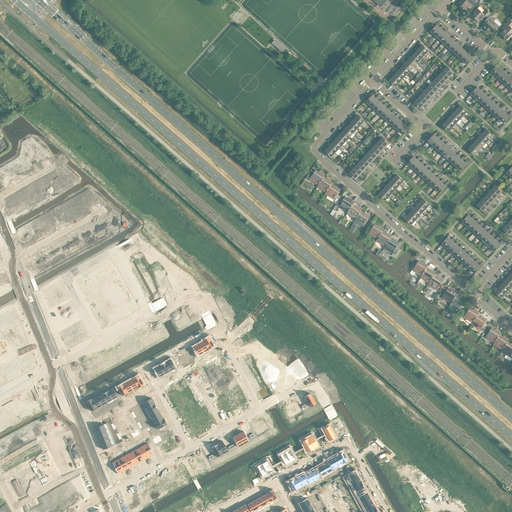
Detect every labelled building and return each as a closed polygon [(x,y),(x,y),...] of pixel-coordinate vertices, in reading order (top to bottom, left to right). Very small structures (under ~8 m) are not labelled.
[(473,0),(472,0),(460,0),(461,0),(458,3),(465,9),(468,6),(470,9),(478,0),(473,0)] [(487,10),(483,13),(477,8),(471,15),(472,14),(474,16),(473,17),(478,22),(481,19),(483,21),(490,13),(487,10)] [(483,23),(485,25),(484,26),(492,34),(499,27),(494,22),(495,21),(489,16),(483,23)] [(503,31),(500,34),(507,40),(510,37),(511,37),(511,36),(511,30),(510,28),(511,27),(511,25),(511,21),(510,19),(501,29),(503,31)] [(442,29),(444,27),(442,25),(440,27),(437,25),(431,31),(435,35),(441,28),(442,29)] [(448,30),(446,29),(444,31),(442,29),(441,28),(435,35),(439,39),(445,32),(446,33),(448,30)] [(452,34),(450,32),(448,35),(446,33),(445,32),(439,39),(443,42),(449,36),(450,36),(452,34)] [(456,38),(454,36),(452,38),(450,36),(449,36),(443,42),(447,46),(453,39),(454,40),(456,38)] [(460,41),(458,40),(456,42),(454,40),(453,39),(447,46),(451,50),(457,43),(458,44),(460,41)] [(273,41),(271,43),(282,52),(284,50),(273,41)] [(425,55),(429,51),(422,45),(423,44),(420,42),(418,44),(421,46),(419,48),(418,49),(425,55)] [(464,45),(462,43),(460,46),(458,44),(457,43),(451,50),(455,53),(461,47),(462,47),(464,45)] [(419,48),(417,46),(415,48),(417,50),(415,52),(415,53),(421,59),(425,55),(418,49),(419,48)] [(468,48),(466,47),(464,49),(462,47),(461,47),(455,53),(459,57),(465,50),(466,51),(468,48)] [(413,50),(411,52),(414,54),(412,56),(411,57),(418,63),(421,59),(415,53),(415,52),(413,50)] [(472,52),(470,50),(468,53),(466,51),(465,50),(459,57),(463,61),(469,54),(470,55),(472,52)] [(412,56),(409,54),(408,56),(410,58),(408,60),(407,61),(414,67),(418,63),(411,57),(412,56)] [(473,58),(476,56),(474,54),(472,56),(470,55),(469,54),(463,61),(467,64),(473,58)] [(406,58),(404,60),(406,62),(404,64),(404,65),(410,71),(414,67),(407,61),(408,60),(406,58)] [(404,64),(402,62),(400,64),(403,66),(401,68),(400,69),(407,75),(410,71),(404,65),(404,64)] [(501,67),(497,65),(491,71),(496,75),(502,68),(502,69),(505,67),(503,65),(501,67)] [(398,66),(397,68),(399,70),(397,72),(396,73),(403,79),(407,75),(400,69),(401,68),(398,66)] [(451,76),(454,72),(447,66),(443,71),(450,77),(449,77),(452,80),(453,78),(451,76)] [(502,68),(496,75),(499,79),(506,72),(506,73),(509,70),(507,69),(505,71),(502,69),(502,68)] [(395,70),(393,71),(395,74),(394,76),(393,77),(399,83),(403,79),(396,73),(397,72),(395,70)] [(448,84),(450,82),(447,80),(449,77),(450,77),(443,71),(440,74),(446,81),(448,84)] [(506,73),(506,72),(499,79),(503,82),(510,76),(511,74),(511,73),(511,72),(509,75),(506,73)] [(391,74),(389,75),(392,78),(389,81),(396,87),(399,83),(393,77),(394,76),(391,74)] [(444,84),(446,81),(440,74),(436,78),(443,85),(442,85),(444,88),(446,86),(444,84)] [(511,77),(510,76),(503,82),(507,86),(511,81),(511,77)] [(436,78),(432,82),(439,89),(438,89),(441,92),(442,90),(440,87),(442,85),(443,85),(436,78)] [(437,95),(439,94),(436,91),(438,89),(439,89),(432,82),(429,86),(435,92),(435,93),(437,95)] [(433,99),(435,98),(433,95),(435,93),(435,92),(429,86),(425,90),(432,96),(431,97),(433,99)] [(477,87),(471,94),(475,97),(481,91),(482,91),(484,89),(483,87),(480,90),(477,87)] [(430,103),(431,102),(429,99),(431,97),(432,96),(425,90),(421,94),(428,100),(427,101),(430,103)] [(482,91),(481,91),(475,97),(479,101),(485,94),(486,95),(488,93),(487,91),(484,93),(482,91)] [(426,107),(428,106),(425,103),(427,101),(428,100),(421,94),(418,98),(424,104),(424,105),(426,107)] [(492,96),(491,95),(488,97),(486,95),(485,94),(479,101),(483,105),(489,98),(490,99),(492,96)] [(380,97),(378,95),(376,98),(373,95),(366,102),(371,105),(377,99),(380,97)] [(423,111),(424,110),(422,107),(424,105),(424,104),(418,98),(414,102),(421,109),(420,109),(423,111)] [(490,99),(489,98),(483,105),(487,108),(493,102),(494,102),(496,100),(494,98),(492,101),(490,99)] [(384,101),(382,99),(380,101),(377,99),(371,105),(375,109),(381,102),(381,103),(384,101)] [(388,104),(386,103),(384,105),(381,103),(381,102),(375,109),(379,113),(385,106),(385,107),(388,104)] [(458,108),(457,109),(464,115),(467,111),(461,105),(459,102),(457,104),(460,106),(458,108)] [(496,104),(494,102),(493,102),(487,108),(491,112),(497,105),(498,106),(500,103),(498,102),(496,104)] [(497,105),(491,112),(495,116),(501,109),(502,110),(504,107),(502,105),(500,108),(498,106),(497,105)] [(392,108),(390,106),(388,109),(385,107),(385,106),(379,113),(383,116),(389,110),(392,108)] [(454,112),(453,113),(460,119),(464,115),(457,109),(458,108),(455,106),(453,108),(456,110),(454,112)] [(501,109),(495,116),(499,119),(505,112),(506,113),(508,111),(506,109),(504,111),(502,110),(501,109)] [(396,112),(394,110),(392,112),(389,110),(383,116),(386,120),(393,113),(393,114),(396,112)] [(452,114),(450,116),(450,117),(456,123),(460,119),(453,113),(454,112),(452,110),(450,112),(452,114)] [(361,125),(365,121),(358,115),(358,114),(356,112),(354,114),(357,116),(355,118),(354,119),(361,125)] [(505,112),(499,119),(503,123),(509,116),(510,117),(511,114),(510,113),(508,115),(506,113),(505,112)] [(400,115),(398,113),(396,116),(393,114),(393,113),(386,120),(390,124),(397,117),(397,118),(400,115)] [(448,114),(446,116),(449,118),(447,120),(446,121),(453,127),(456,123),(450,117),(450,116),(448,114)] [(355,118),(352,116),(351,118),(353,120),(351,122),(350,123),(357,129),(361,125),(354,119),(355,118)] [(404,119),(402,117),(399,120),(397,118),(397,117),(390,124),(394,127),(401,121),(404,119)] [(445,122),(442,125),(449,131),(453,127),(446,121),(447,120),(444,118),(443,120),(445,122)] [(351,122),(349,120),(347,122),(349,124),(347,126),(347,127),(353,133),(357,129),(350,123),(351,122)] [(405,125),(408,122),(406,121),(403,123),(401,121),(394,127),(398,131),(405,124),(405,125)] [(347,126),(345,124),(343,126),(346,128),(344,130),(343,131),(350,137),(353,133),(347,127),(347,126)] [(409,129),(411,126),(410,124),(407,127),(405,125),(405,124),(398,131),(403,135),(409,128),(409,129)] [(484,132),(483,133),(490,139),(493,135),(487,129),(487,128),(485,126),(483,128),(485,130),(484,132)] [(344,130),(341,128),(340,130),(342,132),(340,134),(340,135),(346,141),(350,137),(343,131),(344,130)] [(482,134),(480,136),(479,137),(486,143),(490,139),(483,133),(484,132),(481,130),(479,132),(482,134)] [(340,134),(338,132),(336,134),(339,136),(337,138),(336,139),(343,145),(346,141),(340,135),(340,134)] [(437,137),(434,134),(428,141),(432,145),(438,138),(439,139),(441,136),(439,135),(437,137)] [(478,138),(476,140),(476,141),(482,147),(486,143),(479,137),(480,136),(477,134),(476,136),(478,138)] [(337,138),(334,136),(332,138),(335,140),(333,142),(332,143),(339,149),(343,145),(336,139),(337,138)] [(389,143),(382,137),(378,141),(385,148),(384,148),(387,150),(388,149),(386,146),(389,143)] [(439,139),(438,138),(432,145),(436,148),(442,142),(443,142),(445,140),(443,138),(441,141),(439,139)] [(474,138),(472,140),(475,142),(473,144),(472,145),(479,151),(482,147),(476,141),(476,140),(474,138)] [(333,142),(331,140),(329,142),(331,144),(329,146),(329,147),(335,153),(339,149),(332,143),(333,142)] [(385,148),(378,141),(375,145),(381,151),(381,152),(383,154),(385,153),(382,150),(384,148),(385,148)] [(442,142),(436,148),(440,152),(446,145),(447,146),(449,143),(447,142),(445,144),(443,142),(442,142)] [(470,142),(469,144),(471,146),(468,149),(475,155),(479,151),(472,145),(473,144),(470,142)] [(329,146),(327,144),(325,146),(328,148),(325,151),(331,157),(335,153),(329,147),(329,146)] [(381,151),(375,145),(371,149),(378,155),(377,156),(380,158),(381,157),(379,154),(381,152),(381,151)] [(446,145),(440,152),(444,156),(450,149),(451,150),(453,147),(451,145),(449,148),(447,146),(446,145)] [(378,155),(371,149),(368,153),(374,159),(373,160),(376,162),(378,161),(375,158),(377,156),(378,155)] [(450,149),(444,156),(448,159),(454,152),(455,153),(457,151),(455,149),(453,151),(451,150),(450,149)] [(454,152),(448,159),(452,163),(458,156),(459,157),(461,154),(459,153),(457,155),(455,153),(454,152)] [(374,159),(368,153),(364,157),(371,163),(370,164),(372,166),(374,165),(372,162),(373,160),(374,159)] [(414,156),(408,163),(412,167),(418,160),(419,161),(421,158),(419,157),(417,159),(414,156)] [(461,159),(459,157),(458,156),(452,163),(456,166),(462,160),(463,160),(465,158),(463,156),(461,159)] [(371,163),(364,157),(360,161),(367,167),(366,168),(369,170),(370,169),(368,166),(370,164),(371,163)] [(18,160),(4,167),(12,182),(23,176),(22,173),(24,171),(18,160)] [(418,160),(412,167),(416,170),(422,164),(423,165),(425,162),(423,160),(421,163),(419,161),(418,160)] [(462,160),(456,166),(460,170),(466,164),(467,164),(469,162),(467,160),(465,162),(463,160),(462,160)] [(367,167),(360,161),(357,165),(363,171),(363,172),(365,174),(367,172),(364,170),(366,168),(367,167)] [(422,164),(416,170),(420,174),(426,167),(427,168),(429,166),(427,164),(425,166),(423,165),(422,164)] [(363,171),(357,165),(353,169),(360,175),(359,176),(361,178),(363,176),(361,174),(363,172),(363,171)] [(427,168),(426,167),(420,174),(424,178),(430,171),(431,172),(433,169),(431,168),(429,170),(427,168)] [(353,169),(349,173),(356,179),(355,180),(358,182),(359,180),(357,178),(359,176),(360,175),(353,169)] [(311,170),(306,178),(309,180),(318,185),(323,177),(324,177),(325,174),(322,172),(321,173),(319,172),(316,170),(314,172),(311,170)] [(431,172),(430,171),(424,178),(428,181),(434,175),(435,176),(437,173),(435,171),(433,174),(431,172)] [(395,172),(393,173),(396,176),(394,178),(393,179),(400,185),(404,180),(397,174),(398,174),(395,172)] [(437,177),(435,176),(434,175),(428,181),(432,185),(438,178),(439,179),(441,177),(439,175),(437,177)] [(392,180),(390,182),(390,183),(396,189),(400,185),(393,179),(394,178),(391,176),(390,177),(392,180)] [(318,185),(317,187),(326,192),(331,184),(333,182),(329,179),(329,180),(324,177),(323,177),(318,185)] [(438,178),(432,185),(436,189),(442,182),(442,183),(445,180),(443,179),(441,181),(439,179),(438,178)] [(387,186),(386,186),(393,193),(396,189),(390,183),(390,182),(388,180),(386,181),(389,184),(387,186)] [(442,183),(442,182),(436,189),(440,192),(446,186),(449,184),(447,182),(445,185),(442,183)] [(326,192),(325,194),(327,196),(326,198),(336,204),(338,200),(341,196),(337,194),(341,189),(337,186),(336,187),(331,184),(326,192)] [(384,184),(383,185),(385,188),(383,190),(382,190),(389,197),(393,193),(386,186),(387,186),(384,184)] [(502,191),(496,185),(492,189),(498,195),(498,196),(500,198),(502,196),(499,194),(502,191)] [(28,187),(20,192),(28,206),(38,200),(32,189),(30,190),(28,187)] [(381,187),(379,189),(381,191),(378,195),(385,201),(389,197),(382,190),(383,190),(381,187)] [(498,195),(492,189),(488,193),(495,199),(494,200),(497,202),(498,200),(496,198),(498,196),(498,195)] [(91,192),(79,198),(85,209),(97,202),(91,192)] [(488,193),(484,197),(491,203),(490,204),(493,206),(495,204),(492,202),(494,200),(495,199),(488,193)] [(422,200),(420,202),(419,203),(426,209),(430,205),(423,198),(424,198),(421,196),(419,197),(422,200)] [(13,197),(5,201),(12,215),(22,209),(16,197),(13,198),(13,197)] [(336,204),(335,205),(348,212),(353,204),(355,201),(351,199),(350,200),(345,197),(341,202),(338,200),(336,204)] [(491,203),(484,197),(481,201),(488,207),(487,208),(489,210),(491,208),(488,206),(490,204),(491,203)] [(416,206),(416,207),(422,213),(426,209),(419,203),(420,202),(418,200),(416,201),(418,204),(416,206)] [(74,201),(63,207),(71,221),(79,216),(79,215),(81,214),(74,201)] [(488,207),(481,201),(477,205),(484,211),(483,212),(486,214),(487,212),(485,210),(487,208),(488,207)] [(348,212),(347,214),(355,219),(356,219),(361,211),(362,208),(359,206),(358,207),(353,204),(348,212)] [(419,217),(422,213),(416,207),(416,206),(414,204),(412,205),(415,208),(413,210),(412,210),(419,217)] [(411,212),(409,214),(408,214),(415,221),(419,217),(412,210),(413,210),(410,208),(409,209),(411,212)] [(57,210),(45,217),(54,232),(63,227),(61,224),(64,223),(57,210)] [(355,219),(354,221),(363,226),(370,216),(366,213),(366,214),(361,211),(356,219),(355,219)] [(407,211),(405,213),(407,215),(405,219),(411,225),(415,221),(408,214),(409,214),(407,211)] [(108,219),(105,220),(112,232),(123,226),(115,213),(107,218),(108,219)] [(468,215),(462,221),(466,225),(473,218),(473,219),(476,217),(474,215),(471,218),(468,215)] [(473,219),(473,218),(466,225),(470,229),(476,222),(477,223),(479,220),(478,219),(475,221),(473,219)] [(40,220),(30,226),(38,240),(45,236),(44,234),(47,233),(40,220)] [(96,222),(89,226),(96,240),(106,235),(100,223),(97,225),(96,222)] [(477,223),(476,222),(470,229),(474,232),(480,226),(481,226),(483,224),(482,222),(479,225),(477,223)] [(374,224),(368,234),(377,239),(382,231),(384,228),(380,226),(380,227),(374,224)] [(511,229),(507,225),(503,229),(510,235),(509,236),(511,238),(511,237),(511,234),(511,232),(511,229)] [(483,228),(481,226),(480,226),(474,232),(478,236),(484,229),(485,230),(487,228),(486,226),(483,228)] [(26,228),(18,233),(25,247),(31,244),(30,242),(33,240),(26,228)] [(485,230),(484,229),(478,236),(482,240),(488,233),(489,234),(491,231),(490,230),(487,232),(485,230)] [(81,231),(73,236),(80,249),(91,243),(85,232),(82,233),(81,231)] [(377,239),(376,241),(385,246),(390,238),(392,235),(388,233),(388,234),(382,231),(377,239)] [(491,236),(489,234),(488,233),(482,240),(486,243),(492,237),(493,237),(495,235),(494,233),(491,236)] [(448,237),(442,243),(446,247),(452,241),(453,241),(455,239),(454,237),(451,240),(448,237)] [(493,237),(492,237),(486,243),(490,247),(496,240),(497,241),(499,239),(497,237),(495,239),(493,237)] [(385,246),(384,248),(393,253),(395,255),(398,251),(395,249),(399,243),(396,240),(395,241),(394,240),(390,238),(385,246)] [(64,240),(58,243),(66,257),(75,253),(68,240),(65,242),(64,240)] [(499,243),(497,241),(496,240),(490,247),(494,251),(500,244),(501,245),(503,242),(501,240),(499,243)] [(452,241),(446,247),(450,251),(456,244),(457,245),(459,242),(457,241),(455,243),(453,241),(452,241)] [(459,247),(457,245),(456,244),(450,251),(454,255),(460,248),(461,248),(463,246),(461,244),(459,247)] [(50,248),(44,251),(51,265),(60,260),(54,249),(51,250),(50,248)] [(463,250),(461,248),(460,248),(454,255),(458,258),(464,251),(465,252),(467,250),(465,248),(463,250)] [(465,252),(464,251),(458,258),(462,262),(468,255),(469,256),(471,253),(469,252),(467,254),(465,252)] [(468,255),(462,262),(466,265),(472,259),(473,259),(475,257),(473,255),(471,258),(469,256),(468,255)] [(36,256),(28,261),(35,274),(46,268),(39,256),(37,258),(36,256)] [(160,256),(146,264),(164,297),(172,292),(175,290),(176,291),(180,288),(178,284),(173,286),(159,260),(161,259),(160,256)] [(472,259),(466,265),(470,269),(476,262),(477,263),(479,261),(477,259),(475,261),(473,259),(472,259)] [(113,261),(107,264),(107,265),(112,273),(118,270),(113,261)] [(424,264),(419,261),(413,271),(412,270),(410,273),(413,275),(415,272),(421,276),(427,268),(428,265),(425,263),(424,264)] [(479,265),(477,263),(476,262),(470,269),(474,273),(480,266),(481,267),(483,264),(481,263),(479,265)] [(107,265),(102,268),(107,276),(112,273),(107,265)] [(102,268),(97,271),(102,279),(107,276),(102,268)] [(432,271),(427,268),(421,276),(420,278),(429,283),(434,275),(436,272),(432,270),(432,271)] [(97,271),(92,274),(96,282),(102,279),(97,271)] [(0,290),(3,288),(1,286),(8,282),(4,274),(0,276),(0,290)] [(92,274),(86,276),(91,285),(96,282),(92,274)] [(440,278),(434,275),(429,283),(428,285),(437,290),(444,279),(440,277),(440,278)] [(86,276),(81,279),(86,288),(91,285),(86,276)] [(509,290),(511,286),(511,285),(506,280),(507,279),(504,277),(502,278),(505,281),(503,283),(502,284),(509,290)] [(75,282),(78,287),(80,291),(86,288),(81,279),(75,282)] [(505,294),(509,290),(502,284),(503,283),(500,281),(499,282),(501,285),(499,287),(499,288),(505,294)] [(58,282),(53,285),(58,294),(63,291),(58,282)] [(123,283),(115,288),(118,293),(126,288),(123,283)] [(53,285),(48,288),(52,297),(58,294),(53,285)] [(501,298),(505,294),(499,288),(499,287),(497,285),(495,286),(498,289),(495,292),(501,298)] [(47,288),(42,291),(47,300),(52,297),(48,288),(47,288)] [(126,288),(118,293),(120,297),(121,298),(129,294),(128,292),(126,288)] [(454,291),(448,288),(442,298),(451,303),(456,295),(458,292),(454,290),(454,291)] [(129,294),(121,298),(123,304),(132,299),(129,294)] [(461,298),(456,295),(451,303),(450,305),(459,310),(465,299),(462,297),(461,298)] [(97,298),(88,302),(91,308),(100,303),(97,298)] [(132,299),(123,304),(126,309),(135,304),(132,299)] [(188,301),(182,304),(186,313),(192,309),(193,310),(196,309),(195,308),(193,303),(190,305),(188,301)] [(100,303),(91,308),(94,312),(94,313),(102,308),(102,307),(100,303)] [(135,304),(126,309),(129,314),(134,312),(138,310),(135,304)] [(182,304),(176,307),(181,316),(186,313),(182,304)] [(176,307),(170,310),(175,319),(181,316),(176,307)] [(475,311),(470,307),(464,318),(472,323),(473,323),(478,315),(479,312),(476,310),(475,311)] [(102,308),(94,313),(97,318),(105,314),(102,308)] [(105,314),(97,318),(100,324),(103,322),(108,319),(105,314)] [(478,315),(473,323),(472,323),(471,325),(480,330),(480,331),(480,332),(481,332),(482,332),(483,332),(485,328),(483,327),(487,319),(484,317),(483,318),(478,315)] [(100,324),(99,324),(102,329),(111,324),(108,319),(103,322),(100,324)] [(154,320),(148,323),(151,330),(149,331),(152,337),(155,335),(154,334),(160,331),(154,320)] [(82,323),(77,325),(80,331),(85,328),(82,323)] [(77,325),(71,328),(74,334),(80,331),(77,325)] [(497,331),(492,327),(485,337),(494,343),(499,335),(500,335),(501,332),(497,330),(497,331)] [(71,328),(65,332),(69,337),(74,334),(71,328)] [(85,328),(80,331),(81,333),(83,337),(88,334),(85,328)] [(137,328),(132,330),(138,342),(143,339),(144,340),(147,338),(144,333),(141,334),(137,328)] [(132,330),(127,333),(130,340),(128,341),(131,347),(134,345),(133,344),(138,342),(132,330)] [(80,331),(74,334),(77,340),(83,337),(81,333),(80,331)] [(65,332),(60,335),(63,341),(69,337),(65,332)] [(74,334),(69,337),(72,343),(77,340),(74,334)] [(500,335),(499,335),(494,343),(493,345),(502,350),(507,342),(509,339),(505,337),(505,338),(500,335)] [(209,336),(203,340),(204,341),(208,349),(214,345),(210,337),(209,336)] [(69,337),(63,341),(66,346),(72,343),(69,337)] [(117,339),(112,342),(118,353),(123,350),(124,351),(126,349),(124,344),(121,345),(117,339)] [(204,341),(199,344),(203,352),(208,349),(204,341)] [(112,342),(107,345),(110,351),(108,352),(111,358),(114,356),(113,355),(118,353),(112,342)] [(511,344),(507,342),(502,350),(501,352),(506,355),(504,357),(511,361),(511,360),(511,361),(511,344)] [(199,344),(194,346),(198,354),(203,352),(199,344)] [(97,350),(92,352),(98,364),(103,361),(103,362),(106,360),(103,355),(101,356),(97,350)] [(188,351),(182,354),(186,361),(188,364),(193,360),(192,358),(188,351)] [(92,352),(86,355),(90,362),(87,363),(90,369),(93,367),(93,366),(98,364),(92,352)] [(182,354),(177,357),(180,364),(182,367),(188,364),(186,361),(182,354)] [(262,354),(252,359),(269,391),(272,389),(274,393),(282,388),(280,384),(279,385),(262,354)] [(15,356),(10,359),(13,364),(18,361),(15,356)] [(9,359),(5,361),(8,367),(13,364),(10,359),(9,359)] [(170,359),(165,362),(165,363),(169,370),(175,367),(171,360),(170,359)] [(223,360),(215,365),(218,370),(226,366),(223,360)] [(18,361),(13,364),(16,370),(22,367),(18,361)] [(77,362),(71,365),(77,376),(83,373),(84,374),(87,372),(83,367),(81,368),(77,362)] [(165,362),(159,365),(160,366),(164,373),(169,370),(165,363),(165,362)] [(13,364),(8,367),(11,373),(16,370),(13,364)] [(159,365),(154,368),(158,376),(164,373),(160,366),(159,365)] [(226,366),(218,370),(221,376),(229,371),(226,366)] [(8,367),(3,370),(6,376),(11,373),(8,367)] [(229,371),(221,376),(224,381),(232,376),(229,371)] [(139,375),(133,378),(138,387),(144,384),(139,375)] [(232,376),(224,381),(227,386),(235,382),(232,376)] [(133,378),(128,381),(132,389),(137,387),(137,386),(138,387),(133,378)] [(128,381),(123,384),(127,392),(132,389),(128,381)] [(123,384),(117,387),(122,395),(127,392),(123,384)] [(175,387),(167,392),(170,397),(178,393),(175,387)] [(113,388),(107,391),(113,401),(118,398),(113,388)] [(46,389),(37,393),(42,401),(48,398),(46,395),(49,394),(46,389)] [(36,391),(31,394),(34,400),(31,402),(34,407),(37,406),(36,404),(42,401),(37,393),(37,394),(36,391)] [(107,391),(102,394),(108,404),(113,401),(107,391)] [(178,393),(170,397),(173,402),(181,398),(178,393)] [(310,393),(304,396),(310,407),(316,403),(310,393)] [(102,394),(97,397),(101,405),(106,402),(107,404),(108,404),(102,394)] [(92,399),(96,407),(101,405),(97,397),(92,399)] [(91,398),(86,402),(91,411),(96,407),(92,399),(91,398)] [(151,398),(143,402),(146,408),(154,403),(151,398)] [(181,398),(173,402),(176,408),(184,403),(181,398)] [(242,398),(236,401),(237,402),(241,409),(241,410),(247,407),(242,398)] [(23,400),(17,403),(23,415),(29,412),(29,413),(33,411),(29,405),(27,407),(23,400)] [(237,402),(232,405),(235,412),(236,413),(241,410),(241,409),(237,402)] [(146,408),(144,409),(147,415),(157,409),(154,403),(146,408)] [(184,403),(176,408),(179,413),(187,409),(184,403)] [(296,403),(291,406),(296,415),(301,412),(296,403)] [(232,405),(226,408),(230,415),(231,416),(236,413),(235,412),(232,405)] [(9,406),(4,409),(10,419),(15,416),(16,418),(19,416),(15,411),(13,412),(9,406)] [(291,406),(285,409),(290,419),(296,415),(291,406)] [(226,408),(221,411),(225,419),(231,416),(230,415),(226,408)] [(4,409),(0,410),(0,413),(2,418),(0,419),(0,420),(3,425),(5,423),(5,422),(10,419),(4,409)] [(157,409),(147,415),(150,420),(152,418),(160,414),(157,409)] [(160,414),(152,418),(155,423),(163,419),(160,414)] [(210,415),(204,419),(205,420),(209,427),(215,424),(211,417),(210,415)] [(55,418),(50,422),(55,431),(60,428),(55,418)] [(163,419),(155,423),(158,429),(162,427),(167,424),(164,418),(163,419)] [(204,419),(199,422),(200,423),(203,430),(209,427),(205,420),(204,419)] [(263,420),(258,423),(263,432),(268,429),(263,420)] [(50,422),(45,425),(50,433),(55,431),(50,422)] [(199,422),(194,424),(194,426),(198,433),(203,430),(200,423),(199,422)] [(101,425),(94,428),(95,430),(97,433),(109,428),(107,423),(102,425),(101,425)] [(258,423),(253,426),(257,434),(263,432),(258,423)] [(194,424),(188,428),(189,429),(193,437),(199,434),(198,433),(194,426),(194,424)] [(45,425),(40,428),(44,436),(50,433),(45,425)] [(322,427),(319,429),(322,435),(325,433),(329,441),(335,437),(329,426),(329,425),(328,425),(323,428),(322,427)] [(40,428),(35,431),(35,432),(40,440),(45,437),(44,436),(40,428)] [(109,428),(97,433),(99,438),(111,433),(109,428)] [(137,429),(130,433),(133,437),(139,434),(137,429)] [(243,431),(238,434),(243,444),(249,441),(243,431)] [(35,432),(30,435),(34,443),(40,440),(35,432)] [(311,433),(306,436),(313,449),(318,446),(314,439),(317,438),(314,432),(311,434),(311,433)] [(111,433),(99,438),(101,444),(113,439),(111,433)] [(238,434),(232,437),(238,447),(243,444),(238,434)] [(30,435),(25,438),(29,446),(34,443),(30,435)] [(159,435),(152,439),(155,444),(162,440),(159,435)] [(301,440),(298,441),(301,447),(304,445),(307,452),(313,449),(306,436),(300,439),(301,440)] [(113,439),(101,444),(103,449),(115,444),(113,439)] [(21,440),(15,443),(20,451),(25,448),(21,440)] [(222,441),(217,444),(222,454),(228,451),(222,441)] [(15,443),(10,445),(14,454),(20,451),(15,443)] [(147,443),(142,446),(145,451),(150,449),(147,443)] [(67,444),(58,448),(61,453),(69,450),(67,444)] [(217,444),(212,447),(217,457),(222,454),(217,444)] [(10,445),(5,448),(9,456),(14,454),(10,445)] [(142,446),(137,449),(140,454),(145,451),(142,446)] [(289,447),(283,449),(291,462),(296,459),(292,453),(295,451),(292,446),(289,447)] [(5,448),(0,450),(0,452),(4,459),(9,456),(5,448)] [(137,449),(132,451),(135,457),(140,454),(137,449)] [(150,449),(145,451),(148,457),(154,454),(150,449)] [(279,453),(276,454),(279,460),(282,459),(285,465),(291,462),(283,449),(278,452),(279,453)] [(69,450),(61,453),(63,459),(71,455),(69,450)] [(132,451),(127,454),(130,460),(135,457),(132,451)] [(145,451),(140,454),(143,460),(148,457),(145,451)] [(343,451),(337,454),(342,463),(348,460),(343,451)] [(202,452),(197,455),(203,467),(209,464),(202,452)] [(127,454),(122,457),(125,463),(130,460),(127,454)] [(140,454),(135,457),(138,463),(143,460),(140,454)] [(337,454),(332,457),(337,466),(342,463),(337,454)] [(71,455),(63,459),(65,464),(73,460),(71,455)] [(197,455),(192,459),(198,470),(203,467),(197,455)] [(122,457),(117,460),(120,465),(125,463),(122,457)] [(135,457),(130,460),(133,465),(138,463),(135,457)] [(266,458),(260,461),(267,474),(273,471),(269,464),(272,463),(269,457),(266,459),(266,458)] [(332,457),(327,460),(333,472),(334,472),(333,471),(338,468),(337,466),(332,457)] [(73,460),(65,464),(67,469),(69,469),(70,468),(71,468),(72,467),(73,467),(74,467),(75,466),(76,466),(75,465),(73,460)] [(117,460),(112,463),(115,468),(120,465),(117,460)] [(130,460),(125,463),(128,468),(133,465),(130,460)] [(327,461),(322,464),(328,475),(333,472),(327,460),(327,461)] [(256,464),(253,466),(256,472),(259,470),(262,476),(267,474),(260,461),(255,464),(256,464)] [(125,463),(120,465),(123,471),(128,468),(125,463)] [(322,464),(317,467),(323,478),(328,475),(322,464)] [(120,465),(115,468),(118,474),(123,471),(120,465)] [(178,465),(172,468),(179,480),(184,477),(178,465)] [(172,468),(167,471),(173,483),(179,480),(172,468)] [(315,468),(310,471),(316,482),(321,479),(315,468)] [(245,474),(240,476),(246,487),(251,484),(247,477),(249,476),(247,472),(246,471),(244,472),(245,474)] [(304,473),(310,485),(316,482),(310,471),(305,474),(304,473)] [(355,471),(344,477),(347,482),(358,476),(355,471)] [(16,473),(8,477),(11,483),(19,478),(16,473)] [(304,473),(299,476),(304,487),(310,484),(310,485),(304,473)] [(401,475),(389,481),(406,511),(423,511),(422,510),(421,511),(401,475)] [(234,478),(232,479),(233,480),(235,484),(237,483),(240,490),(246,487),(240,476),(235,479),(234,478)] [(299,476),(293,479),(299,490),(304,487),(299,476)] [(358,476),(347,482),(350,487),(356,484),(361,481),(358,476)] [(158,477),(152,480),(159,492),(164,489),(158,477)] [(19,478),(11,483),(14,488),(22,484),(19,478)] [(293,479),(288,482),(293,491),(298,488),(299,490),(293,479)] [(152,480),(147,483),(153,495),(159,492),(152,480)] [(356,484),(350,487),(353,493),(364,487),(361,481),(356,484)] [(76,483),(71,486),(74,492),(79,489),(76,483)] [(222,486),(217,489),(223,499),(228,497),(224,490),(226,489),(224,485),(223,483),(221,485),(222,486)] [(22,484),(14,488),(17,493),(25,489),(22,484)] [(17,493),(16,494),(19,499),(28,494),(25,489),(17,493)] [(79,489),(74,492),(77,498),(82,495),(79,489)] [(138,489),(133,492),(134,494),(137,500),(138,502),(144,499),(138,489)] [(211,490),(209,491),(210,493),(212,497),(214,496),(218,502),(223,499),(217,489),(212,492),(211,490)] [(272,489),(268,492),(272,500),(277,497),(272,489)] [(366,491),(356,497),(359,503),(369,497),(366,491)] [(74,492),(69,494),(72,500),(77,498),(74,492)] [(268,492),(264,495),(268,503),(270,502),(273,500),(272,500),(268,492)] [(69,494),(64,497),(67,503),(72,500),(69,494)] [(134,494),(124,499),(128,505),(137,500),(134,494)] [(264,495),(260,497),(264,505),(267,504),(268,503),(264,495)] [(64,497),(59,500),(62,506),(67,503),(64,497)] [(260,497),(256,499),(260,507),(262,507),(264,505),(260,497)] [(369,497),(359,503),(361,508),(372,502),(369,497)] [(195,501),(190,504),(194,511),(200,511),(201,511),(197,505),(199,504),(197,500),(196,498),(194,499),(195,501)] [(307,498),(298,503),(301,508),(310,503),(307,498)] [(256,499),(251,502),(256,509),(256,510),(259,508),(260,507),(256,499)] [(46,500),(41,503),(44,508),(49,505),(46,500)] [(59,500),(54,503),(57,509),(62,506),(59,500)] [(251,502),(247,504),(251,511),(253,511),(256,510),(256,509),(251,502)] [(372,502),(361,508),(363,511),(366,511),(375,507),(372,502)] [(54,503),(49,505),(52,511),(57,509),(54,503)] [(310,503),(301,508),(303,511),(306,511),(313,508),(310,503)]
